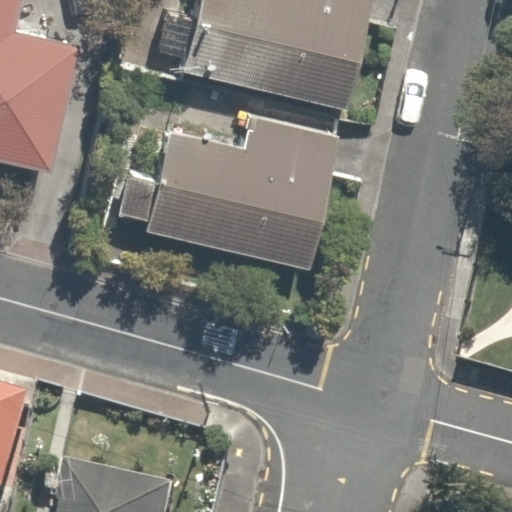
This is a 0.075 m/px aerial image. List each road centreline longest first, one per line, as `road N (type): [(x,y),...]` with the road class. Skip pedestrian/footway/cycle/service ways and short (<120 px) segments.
road 1 (residential): [(457,0),(364,405)]
road 2 (residential): [(0,301),(364,405)]
road 3 (residential): [(364,405),(511,445)]
